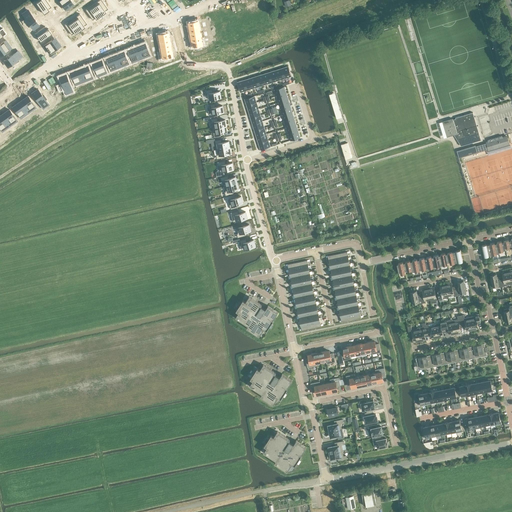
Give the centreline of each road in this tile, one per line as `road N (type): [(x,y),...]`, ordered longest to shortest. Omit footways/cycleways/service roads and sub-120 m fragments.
road 1 (unclassified): [(325,480),(511,443)]
road 2 (residential): [(173,17),(184,61),(228,70),(245,160)]
road 3 (unclassified): [(172,511),(325,480)]
road 4 (residential): [(310,403),(383,387),(395,445)]
road 5 (residential): [(245,160),(314,139),(297,85)]
